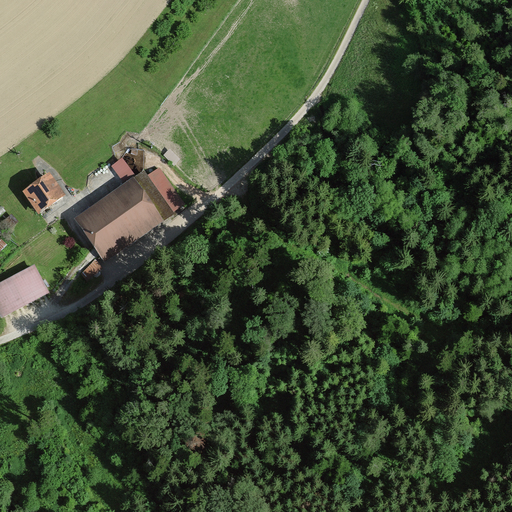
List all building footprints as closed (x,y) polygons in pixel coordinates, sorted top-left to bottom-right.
[(160,158),(171,168),(178,161),(167,150),(160,158)] [(157,170),(145,178),(142,173),(134,179),(121,160),(109,168),(123,187),(73,222),(104,266),(174,218),(171,214),(182,207),(157,170)] [(49,175),(21,194),(37,218),(65,199),(49,175)] [(104,270),(93,260),(77,277),(88,287),(104,270)] [(0,319),(48,296),(33,267),(0,283),(0,319)]
